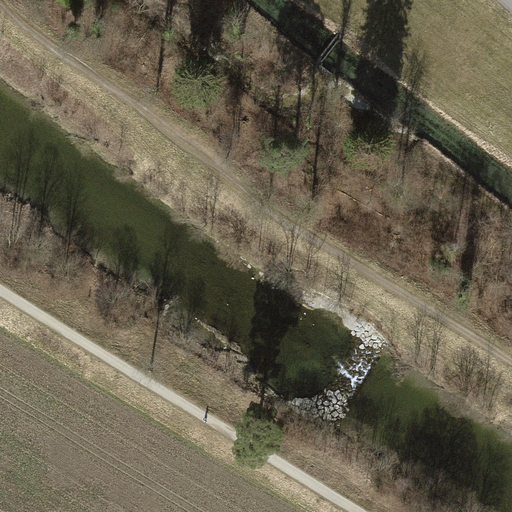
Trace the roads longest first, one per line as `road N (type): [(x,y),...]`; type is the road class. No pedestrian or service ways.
road 1 (track): [(511,359),(280,216),(0,0)]
road 2 (track): [(343,511),(0,299)]
